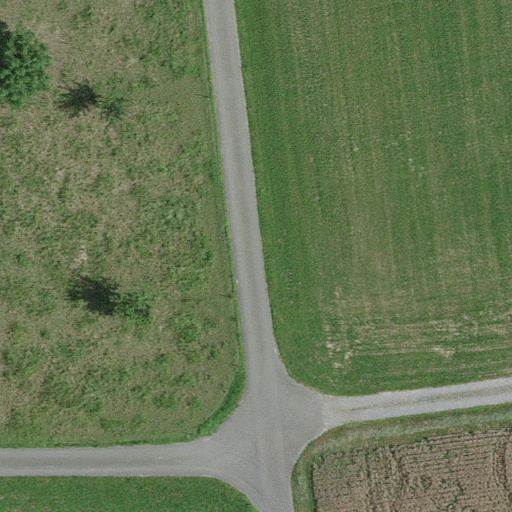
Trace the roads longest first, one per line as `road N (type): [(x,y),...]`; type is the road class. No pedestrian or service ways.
road 1 (unclassified): [(218,0),(279,511)]
road 2 (track): [(511,391),(269,422)]
